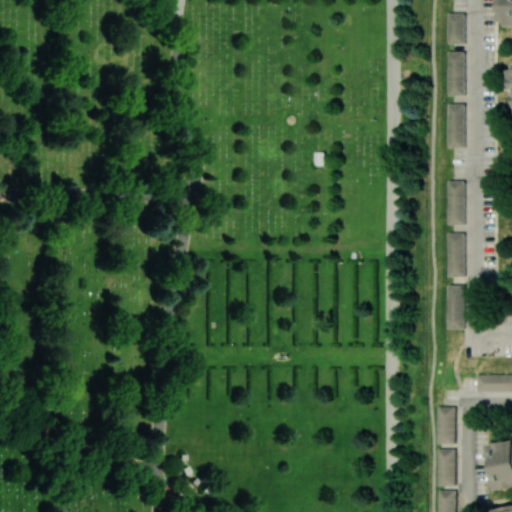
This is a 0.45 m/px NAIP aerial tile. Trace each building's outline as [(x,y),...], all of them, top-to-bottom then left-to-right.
[(511,0),(503,0),(503,21),(511,24),(511,0)] [(449,42),(465,43),(466,13),(449,12),(449,42)] [(449,94),(466,94),(465,51),(449,51),(449,94)] [(465,147),(466,104),(449,103),(449,147),(465,147)] [(465,224),(466,181),(449,180),(448,224),(465,224)] [(449,276),(466,276),(465,232),(449,233),(449,276)] [(449,328),(465,328),(465,284),(448,284),(449,328)] [(511,373),(479,374),(479,391),(511,390),(511,373)] [(456,443),(457,406),(440,406),(439,443),(456,443)] [(501,489),(511,487),(511,439),(493,443),(501,489)] [(439,485),(457,485),(457,448),(440,448),(439,485)] [(439,511),(456,511),(457,490),(440,489),(439,511)]
